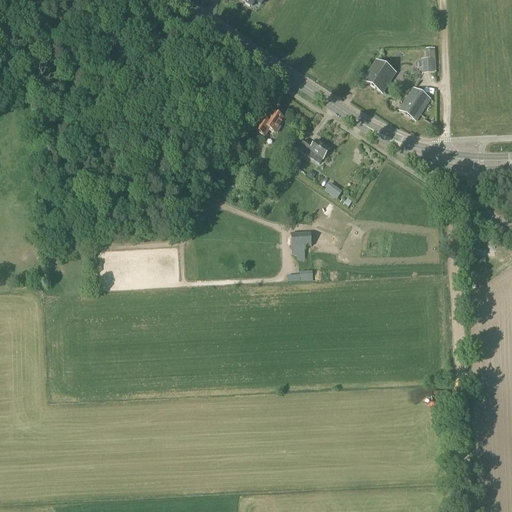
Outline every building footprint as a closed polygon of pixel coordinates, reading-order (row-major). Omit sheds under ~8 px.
[(363,83),(381,95),(394,75),(376,63),(363,83)] [(399,112),(415,123),(429,101),(413,90),(399,112)] [(266,122),(263,120),(255,132),(266,139),(270,131),(275,135),(276,134),(277,135),(281,128),(280,128),(284,121),(272,113),(266,122)] [(238,154),(240,156),(245,148),(248,144),(246,142),(243,141),(235,152),(238,154)] [(306,158),(319,166),(329,150),(316,142),(312,147),(304,142),(297,152),(306,158)] [(287,167),(293,171),(300,161),(294,157),(287,167)] [(234,190),(240,182),(234,178),(228,186),(234,190)] [(324,193),(337,202),(343,194),(330,185),(324,193)] [(343,206),(348,209),(352,203),(347,200),(345,202),(342,200),(340,204),(343,206)] [(297,256),(297,262),(305,261),(305,256),(305,249),(311,248),(310,234),(290,234),(292,256),(297,256)] [(77,254),(76,244),(62,244),(62,255),(77,254)] [(300,273),(300,283),(313,283),(313,272),(300,273)]
